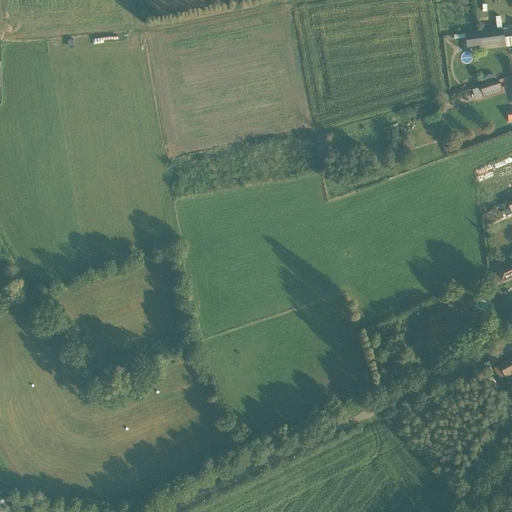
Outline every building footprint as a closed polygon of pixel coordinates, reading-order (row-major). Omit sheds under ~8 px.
[(511,36),(503,38),(502,30),(464,35),(466,48),(504,43),(504,48),(511,47),(511,36)] [(496,80),(495,76),(488,75),(480,81),(481,85),(496,80)] [(479,88),(471,91),(474,99),(482,96),(484,100),(502,94),(497,80),(479,86),(479,88)] [(511,200),(506,204),(508,209),(500,213),(502,216),(505,214),(506,217),(511,215),(511,200)] [(497,272),(492,275),(496,284),(502,282),(503,283),(511,278),(511,262),(497,270),(497,272)] [(446,299),(448,310),(459,309),(457,297),(446,299)] [(504,377),(511,373),(511,357),(498,365),(498,367),(493,369),(498,380),(504,377)] [(494,375),(490,368),(484,371),(488,378),(494,375)] [(497,385),(491,390),(506,410),(511,405),(511,402),(506,396),(505,396),(497,385)] [(8,506),(10,511),(20,511),(16,502),(8,506)]
